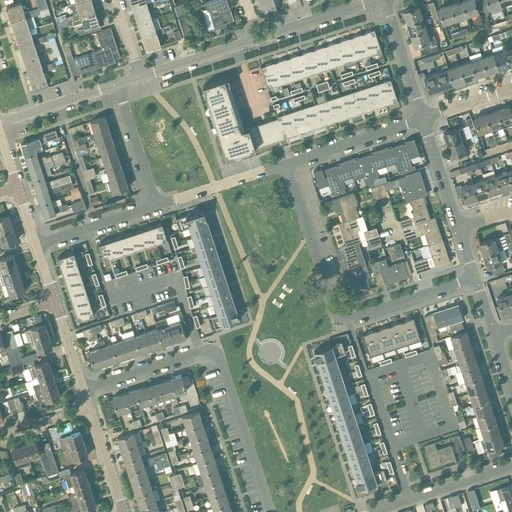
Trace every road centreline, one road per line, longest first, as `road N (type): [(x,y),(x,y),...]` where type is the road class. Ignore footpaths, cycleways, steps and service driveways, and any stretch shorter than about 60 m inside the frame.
road 1 (residential): [(270,511),(210,351),(83,389)]
road 2 (residential): [(331,304),(337,315),(354,317),(475,277)]
road 3 (residential): [(331,304),(286,162)]
road 4 (residential): [(286,162),(425,117)]
road 5 (residential): [(511,469),(373,511)]
road 6 (residential): [(156,205),(286,162)]
road 7 (residential): [(257,40),(381,1)]
road 8 (residential): [(36,245),(156,205)]
road 9 (residential): [(0,126),(119,86)]
road 10 (residential): [(119,86),(156,205)]
road 11 (residential): [(425,117),(381,1)]
road 12 (residential): [(141,79),(257,40)]
